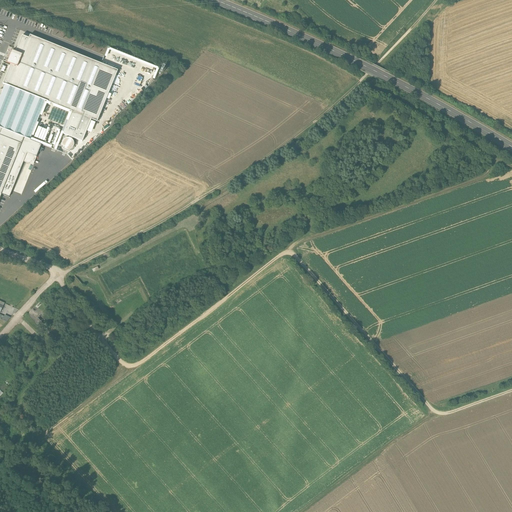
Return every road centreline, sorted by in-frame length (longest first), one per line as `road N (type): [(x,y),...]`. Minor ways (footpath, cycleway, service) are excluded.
road 1 (track): [(0,251),(60,274),(140,380),(308,262),(433,411),(511,391)]
road 2 (track): [(0,336),(60,274),(304,127),(436,0)]
road 3 (primary): [(511,147),(384,76),(212,0)]
road 4 (track): [(111,511),(19,409),(22,395),(96,325)]
road 5 (unknown): [(14,62),(28,67),(12,110),(45,133),(20,201)]
road 6 (track): [(511,166),(365,76)]
road 7 (track): [(433,411),(301,511)]
